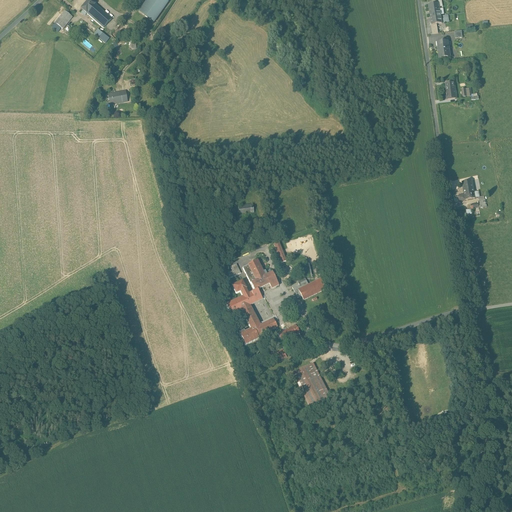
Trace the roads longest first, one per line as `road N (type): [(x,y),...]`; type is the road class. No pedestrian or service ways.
road 1 (unclassified): [(473,307),(444,179),(421,0)]
road 2 (unclassified): [(473,307),(485,389),(482,446),(464,511)]
road 3 (track): [(0,477),(66,439),(141,414)]
